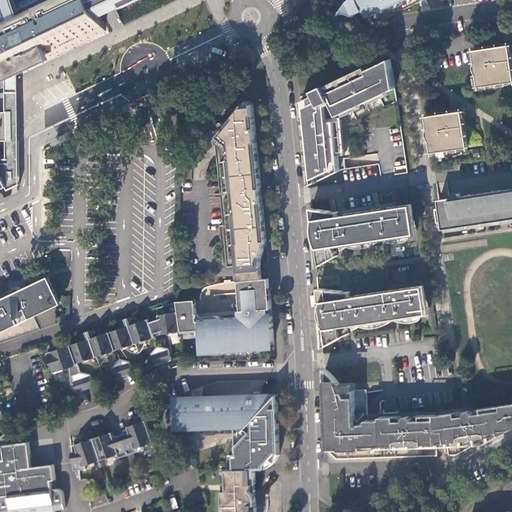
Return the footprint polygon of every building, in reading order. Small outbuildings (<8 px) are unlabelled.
[(0,0),(0,184),(6,182),(6,159),(0,159),(0,139),(6,140),(7,140),(7,111),(6,111),(0,111),(0,89),(6,87),(6,91),(19,91),(16,89),(16,75),(19,73),(107,31),(92,0),(0,0)] [(351,0),(343,10),(351,12),(357,14),(365,10),(368,17),(381,12),(385,11),(393,9),(398,7),(399,3),(405,0),(351,0)] [(511,80),(511,60),(510,47),(497,49),(498,55),(493,55),(493,53),(488,54),(487,50),(474,51),(479,86),(511,80)] [(329,94),(332,101),(339,115),(396,88),(391,59),(367,70),(369,75),(329,94)] [(301,102),(302,110),(305,109),(311,169),(317,169),(318,180),(340,170),(335,120),(328,121),(327,103),(332,101),(329,94),(325,86),(315,91),(316,95),(314,96),(301,102)] [(6,140),(6,159),(6,182),(8,185),(19,179),(19,126),(19,91),(6,91),(6,111),(7,111),(7,140),(6,140)] [(253,105),(242,106),(241,108),(226,109),(227,121),(213,123),(228,266),(239,265),(240,279),(263,277),(262,259),(266,240),(266,236),(261,187),(256,137),(253,105)] [(465,123),(465,117),(464,114),(462,110),(451,112),(453,115),(454,115),(454,118),(457,121),(460,120),(465,123)] [(432,152),(469,146),(467,140),(465,123),(460,120),(457,121),(454,118),(454,115),(453,115),(451,112),(426,115),(432,152)] [(511,217),(511,187),(461,196),(461,195),(459,192),(454,193),(453,197),(450,197),(454,227),(511,217)] [(454,227),(450,197),(439,199),(444,228),(454,227)] [(402,206),(405,235),(405,236),(417,234),(413,203),(402,205),(402,206)] [(314,220),(320,265),(330,259),(329,247),(337,246),(336,240),(342,239),(343,245),(380,240),(380,239),(380,234),(386,233),(387,238),(405,235),(402,206),(390,208),(389,207),(387,207),(385,207),(384,208),(383,209),(344,214),(341,214),(340,214),(338,215),(337,216),(336,218),(336,219),(335,221),(333,221),(332,209),(311,206),(312,220),(314,220)] [(312,220),(316,267),(320,265),(314,220),(312,220)] [(270,290),(270,276),(263,277),(240,279),(241,293),(270,290)] [(0,331),(1,330),(5,326),(8,320),(8,316),(18,312),(18,316),(19,318),(22,317),(22,310),(26,308),(30,316),(60,301),(49,277),(26,288),(27,291),(26,291),(26,296),(22,296),(22,292),(22,289),(20,287),(17,287),(16,287),(15,288),(14,290),(13,299),(8,299),(8,297),(0,300),(0,331)] [(408,285),(408,286),(412,315),(412,316),(424,314),(420,283),(408,285)] [(338,290),(318,287),(319,301),(320,301),(327,345),(337,340),(337,327),(344,326),(343,320),(348,319),(349,325),(387,320),(387,319),(386,314),(393,313),(394,318),(412,315),(408,286),(397,288),(395,288),(394,288),(393,288),(391,288),(390,289),(352,295),(349,294),(347,294),(346,294),(346,295),(345,295),(345,296),(344,297),(343,298),(343,300),(343,301),(339,302),(338,290)] [(271,292),(270,290),(241,293),(243,309),(244,308),(259,307),(271,306),(271,292)] [(346,291),(338,290),(339,302),(343,301),(343,300),(343,298),(344,297),(345,296),(345,295),(346,295),(346,294),(346,291)] [(273,328),(272,314),(259,315),(247,316),(198,320),(196,300),(177,302),(177,303),(182,332),(200,331),(206,349),(220,348),(229,343),(234,343),(234,347),(261,344),(260,339),(273,338),(273,328)] [(320,301),(319,301),(322,347),(327,345),(320,301)] [(166,335),(182,333),(182,332),(177,303),(159,309),(161,320),(152,323),(156,334),(165,331),(166,335)] [(259,315),(259,307),(244,308),(245,313),(247,313),(247,316),(259,315)] [(155,334),(156,334),(152,323),(151,323),(150,319),(141,322),(139,315),(129,319),(137,344),(156,338),(155,334)] [(118,351),(137,344),(129,319),(118,322),(121,330),(112,333),(118,351)] [(98,357),(118,351),(112,333),(102,336),(100,329),(90,332),(98,357)] [(79,364),(98,357),(90,332),(79,336),(82,343),(73,346),(79,364)] [(79,393),(87,390),(82,372),(79,364),(73,346),(50,353),(56,372),(72,366),(73,384),(76,385),(79,393)] [(156,366),(165,363),(160,346),(153,353),(156,366)] [(160,346),(165,363),(174,360),(169,348),(160,346)] [(118,380),(126,377),(120,359),(114,367),(118,380)] [(120,359),(126,377),(135,374),(131,362),(120,359)] [(323,368),(325,397),(328,397),(329,423),(354,423),(357,419),(354,416),(353,389),(341,389),(339,385),(336,380),(334,377),(331,374),(328,371),(326,370),(323,368)] [(82,372),(87,390),(96,387),(92,376),(82,372)] [(279,454),(277,396),(177,399),(176,426),(244,424),(252,432),(238,446),(239,455),(236,455),(236,469),(266,468),(266,465),(276,454),(279,454)] [(446,454),(454,454),(511,422),(511,402),(479,407),(480,412),(471,413),(463,413),(463,415),(455,415),(454,411),(440,413),(444,438),(446,454)] [(444,438),(440,413),(434,414),(433,414),(434,439),(444,438)] [(326,429),(327,449),(337,458),(435,455),(434,439),(433,414),(420,414),(420,419),(411,419),(411,418),(402,418),(402,419),(394,419),(394,415),(379,415),(379,418),(379,425),(365,425),(365,422),(359,422),(353,429),(329,430),(326,429)] [(354,423),(329,423),(329,427),(329,430),(353,429),(359,422),(357,419),(354,423)] [(148,445),(155,443),(148,421),(130,427),(131,431),(123,434),(130,455),(139,452),(137,448),(148,445)] [(122,457),(130,455),(123,434),(115,437),(113,432),(95,438),(102,460),(121,454),(122,457)] [(79,451),(72,453),(74,470),(87,469),(87,465),(102,460),(95,438),(84,442),(86,449),(79,451)] [(86,449),(84,442),(77,445),(79,451),(86,449)] [(54,464),(32,467),(30,443),(6,446),(7,460),(0,460),(0,493),(2,511),(56,511),(56,510),(66,509),(64,494),(64,492),(62,491),(61,490),(59,489),(57,489),(54,489),(53,480),(56,480),(54,464)] [(155,443),(148,445),(151,456),(158,454),(155,443)] [(266,465),(266,468),(267,468),(269,468),(273,466),(274,464),(278,460),(278,459),(279,458),(279,454),(276,454),(266,465)] [(267,468),(266,468),(236,469),(236,470),(228,471),(229,491),(224,492),(225,506),(227,506),(227,511),(257,511),(257,499),(256,496),(251,490),(254,484),(257,484),(256,470),(267,468)]
